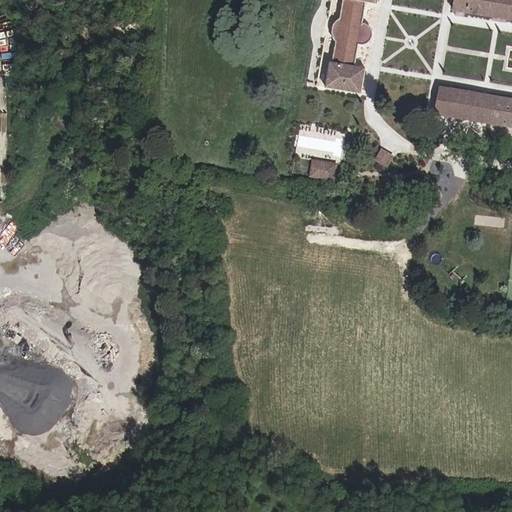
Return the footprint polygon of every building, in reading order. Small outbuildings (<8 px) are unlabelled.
[(325,87),(359,93),(364,67),(354,66),(357,47),(362,47),(367,45),(372,41),(373,35),(373,28),(369,22),(361,19),(365,0),(376,2),(376,0),(342,0),(340,16),(337,20),(334,25),(333,32),(335,43),(331,59),(329,59),(325,87)] [(511,0),(449,0),(449,7),(511,17),(511,0)] [(511,97),(438,85),(435,113),(511,125),(511,97)] [(0,142),(0,162),(7,163),(9,130),(1,130),(0,142)] [(381,147),(375,159),(388,166),(395,154),(381,147)] [(322,177),(325,162),(312,160),(309,175),(322,177)] [(328,178),(331,163),(325,162),(322,177),(328,178)]
